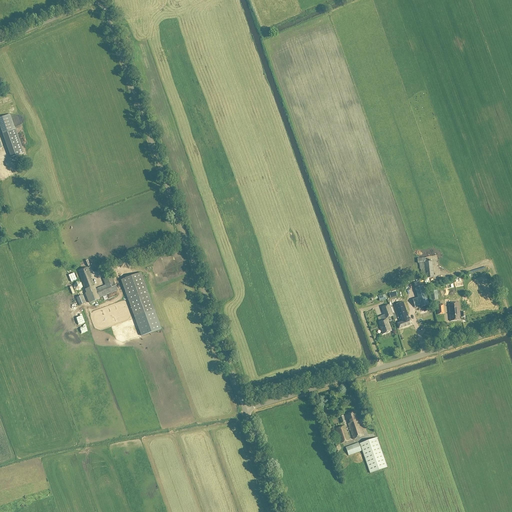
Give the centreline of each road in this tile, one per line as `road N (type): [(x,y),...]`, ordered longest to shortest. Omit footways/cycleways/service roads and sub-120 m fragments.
road 1 (unclassified): [(244,409),(99,0)]
road 2 (unclassified): [(244,409),(511,326)]
